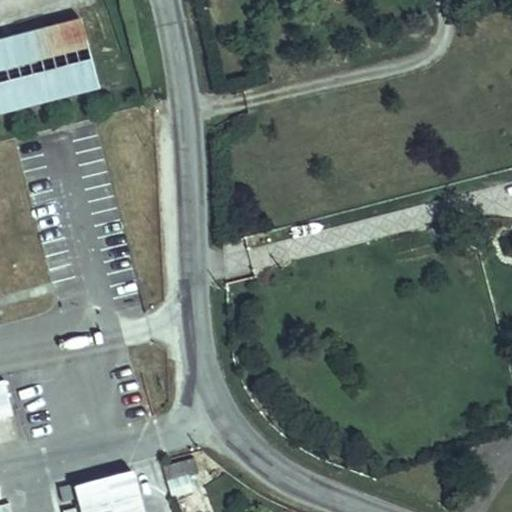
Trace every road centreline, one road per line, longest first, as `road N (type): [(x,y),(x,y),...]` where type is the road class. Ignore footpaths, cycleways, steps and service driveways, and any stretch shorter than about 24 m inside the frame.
road 1 (unclassified): [(393,511),(271,466),(218,402),(200,339),(177,47),(160,0)]
road 2 (unknown): [(196,276),(511,221)]
road 3 (unknown): [(184,106),(430,50),(449,31),(446,0)]
